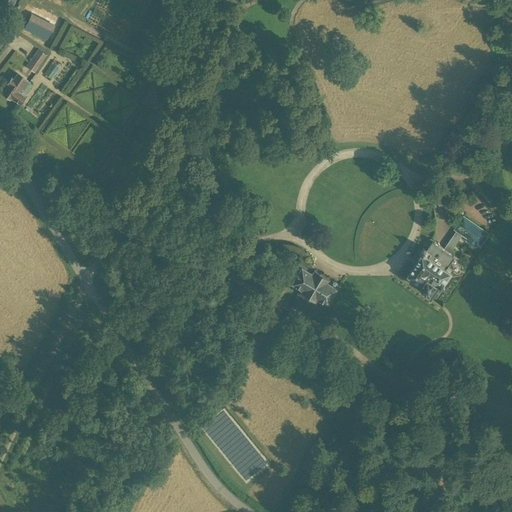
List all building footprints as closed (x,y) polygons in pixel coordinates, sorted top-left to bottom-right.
[(1,0),(0,2),(0,5),(8,12),(17,0),(1,0)] [(24,29),(47,40),(54,25),(31,14),(24,29)] [(46,54),(38,49),(25,66),(34,72),(46,54)] [(52,59),(43,73),(52,78),(61,65),(52,59)] [(27,79),(17,71),(12,79),(11,78),(7,84),(8,84),(2,92),(11,99),(11,98),(20,104),(25,96),(24,95),(31,85),(28,83),(29,82),(26,79),(27,79)] [(175,85),(155,75),(151,83),(141,102),(161,111),(169,92),(175,85)] [(446,246),(447,247),(451,250),(462,236),(467,239),(465,242),(475,249),(476,247),(479,249),(481,245),(482,245),(490,235),(463,216),(453,230),(456,232),(446,246)] [(447,247),(446,246),(438,241),(434,246),(432,245),(428,252),(427,249),(425,247),(422,247),(420,250),(420,253),(422,254),(407,274),(421,284),(447,247)] [(451,250),(447,247),(421,284),(420,287),(432,295),(439,285),(441,286),(444,286),(446,283),(445,282),(449,276),(453,279),(456,278),(460,273),(459,270),(456,268),(458,265),(452,261),(453,259),(457,254),(451,250)] [(311,273),(300,266),(290,284),(300,290),(299,292),(315,301),(316,299),(326,306),(336,288),(327,282),(328,279),(313,269),(311,273)]
